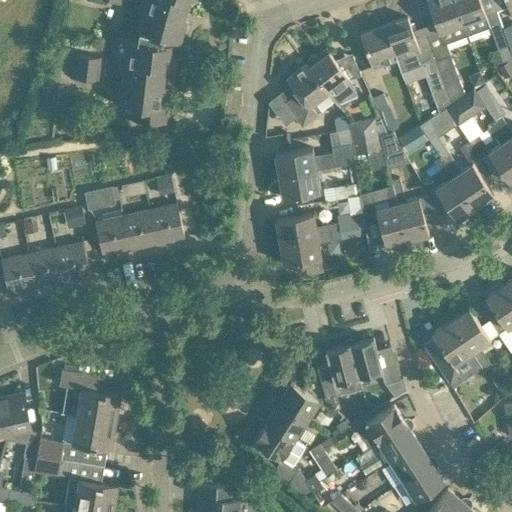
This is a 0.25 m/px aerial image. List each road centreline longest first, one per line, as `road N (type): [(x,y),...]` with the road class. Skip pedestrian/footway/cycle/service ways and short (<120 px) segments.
road 1 (residential): [(326,0),(279,15),(259,44),(239,298)]
road 2 (residential): [(380,280),(426,416),(484,487)]
road 3 (residential): [(154,511),(150,303)]
road 4 (residential): [(0,359),(150,303)]
road 5 (residential): [(380,280),(459,257),(511,218)]
road 6 (residential): [(239,298),(319,296),(380,280)]
